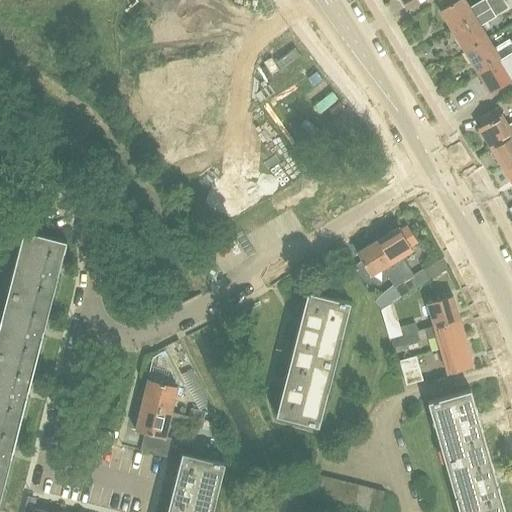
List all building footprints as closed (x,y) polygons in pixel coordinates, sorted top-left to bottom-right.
[(466,0),(439,0),(443,8),(440,10),(453,30),(503,0),(502,0),(486,0),(485,0),(480,0),(470,6),(466,0)] [(465,51),(489,37),(481,25),(496,16),(495,15),(507,8),(503,0),(453,30),(465,51)] [(510,38),(495,47),(489,37),(465,51),(478,71),(501,58),(501,57),(511,50),(511,40),(511,41),(510,38)] [(511,50),(501,57),(501,58),(478,71),(490,92),(511,79),(511,50)] [(511,136),(511,122),(508,125),(497,107),(478,119),(482,125),(479,127),(492,149),(511,136)] [(511,165),(511,136),(492,149),(505,170),(511,165)] [(402,254),(413,248),(411,245),(418,240),(408,224),(401,228),(399,225),(377,239),(409,291),(430,278),(424,268),(414,274),(402,254)] [(51,301),(66,245),(67,240),(24,228),(8,289),(51,301)] [(401,295),(409,291),(377,239),(357,251),(371,274),(384,266),(401,295)] [(0,352),(36,361),(51,301),(8,289),(0,321),(0,352)] [(309,290),(293,352),(336,363),(352,301),(309,290)] [(435,325),(460,318),(453,295),(428,302),(435,325)] [(437,335),(441,349),(467,341),(460,318),(435,325),(425,328),(428,337),(437,335)] [(405,334),(420,330),(417,322),(403,327),(405,334)] [(422,339),(420,330),(405,334),(407,344),(422,339)] [(441,349),(448,372),(474,365),(467,341),(441,349)] [(0,417),(20,422),(36,361),(0,352),(0,417)] [(293,352),(277,414),(320,425),(336,363),(293,352)] [(422,380),(416,358),(400,363),(407,385),(422,380)] [(143,403),(172,411),(179,385),(149,378),(143,403)] [(446,461),(488,449),(481,425),(479,415),(471,388),(428,400),(446,461)] [(190,415),(172,411),(143,403),(136,429),(146,432),(142,450),(170,457),(175,438),(166,435),(169,423),(187,427),(188,423),(202,427),(204,419),(190,415)] [(190,415),(204,419),(206,411),(192,407),(190,415)] [(0,482),(5,483),(20,422),(0,417),(0,482)] [(460,511),(496,511),(506,509),(498,484),(496,475),(488,449),(446,461),(460,511)] [(167,511),(212,511),(226,461),(183,450),(167,511)] [(320,498),(326,476),(314,473),(309,495),(320,498)] [(332,501),(338,479),(326,476),(320,498),(332,501)] [(344,504),(350,481),(338,479),(332,501),(344,504)] [(356,507),(362,484),(350,481),(344,504),(356,507)] [(368,510),(373,487),(362,484),(356,507),(368,510)] [(373,487),(368,510),(377,511),(380,511),(385,490),(373,487)]
